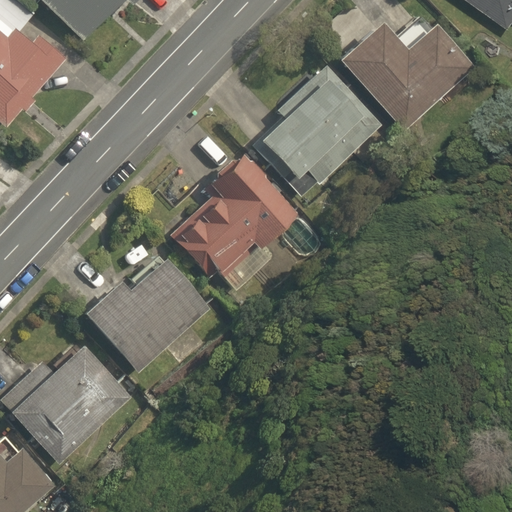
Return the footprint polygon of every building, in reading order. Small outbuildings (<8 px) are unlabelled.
[(130,0),(37,0),(84,46),(130,0)] [(511,28),(511,0),(469,0),(510,31),(511,28)] [(14,39),(0,27),(0,125),(5,130),(64,60),(25,26),(14,39)] [(380,26),(341,66),(405,131),(471,65),(433,26),(406,52),(380,26)] [(256,134),(309,191),(377,127),(324,71),(256,134)] [(299,217),(242,152),(203,187),(212,197),(167,236),(215,291),(299,217)] [(208,311),(162,261),(132,289),(122,278),(81,315),(137,376),(208,311)] [(134,396),(84,344),(7,417),(57,469),(134,396)] [(0,511),(18,511),(51,486),(5,431),(0,435),(0,511)]
